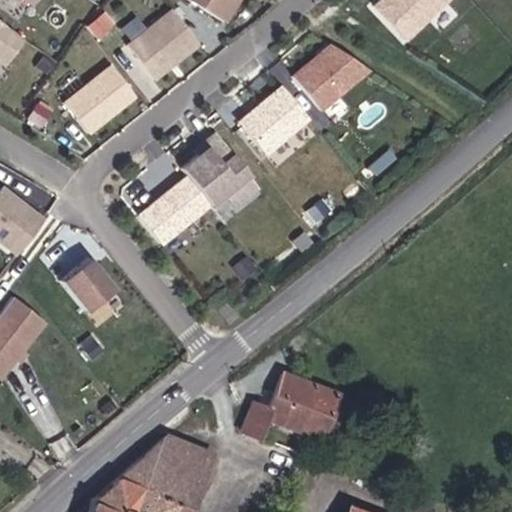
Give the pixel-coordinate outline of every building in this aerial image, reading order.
[(235,0),(186,0),(222,22),(235,0)] [(378,0),(372,6),(403,40),(445,0),(378,0)] [(196,44),(169,10),(125,46),(152,80),(196,44)] [(101,12),(85,25),(94,37),(111,23),(101,12)] [(21,39),(0,23),(0,63),(2,65),(21,39)] [(306,63),(290,76),(318,110),(366,70),(328,45),(315,55),(318,59),(309,66),(306,63)] [(132,96),(107,66),(61,103),(86,133),(132,96)] [(236,122),(263,154),(306,119),(279,86),(236,122)] [(213,134),(201,144),(203,148),(178,168),(207,205),(208,205),(246,175),(213,134)] [(386,152),(367,168),(373,175),(392,159),(386,152)] [(207,205),(184,176),(135,215),(158,244),(207,205)] [(0,242),(14,253),(42,219),(0,186),(0,242)] [(111,290),(86,258),(58,281),(83,312),(111,290)] [(10,297),(0,309),(0,373),(41,321),(10,297)] [(234,317),(223,303),(214,310),(225,324),(234,317)] [(319,439),(336,394),(281,373),(274,391),(262,387),(255,404),(251,403),(240,431),(257,438),(265,418),(319,439)] [(186,511),(210,455),(162,436),(91,498),(85,511),(186,511)]
